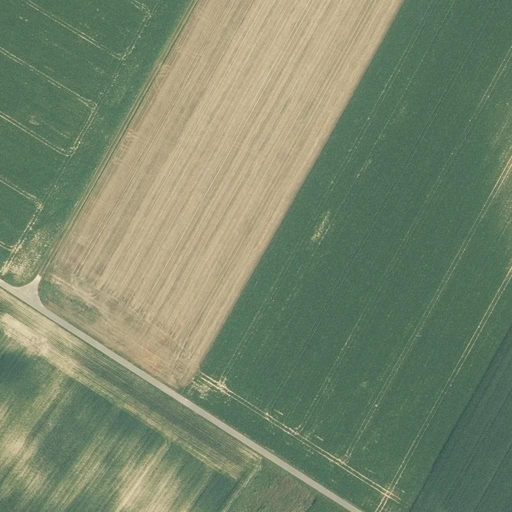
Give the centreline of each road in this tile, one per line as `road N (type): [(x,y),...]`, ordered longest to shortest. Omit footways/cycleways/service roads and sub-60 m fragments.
road 1 (track): [(32,308),(350,511)]
road 2 (track): [(199,0),(32,308)]
